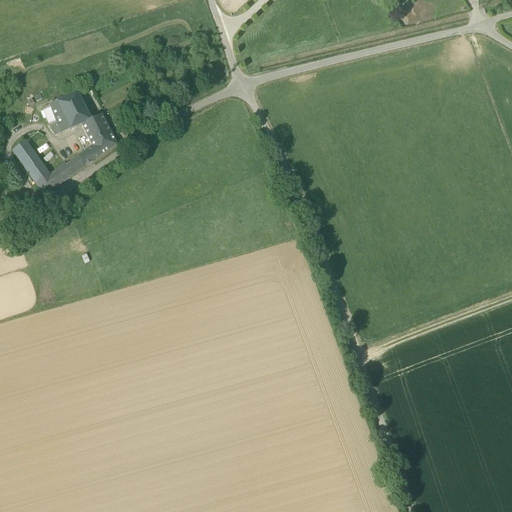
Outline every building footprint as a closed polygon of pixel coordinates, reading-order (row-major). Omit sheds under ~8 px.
[(77,93),(68,96),(80,124),(82,124),(91,120),(91,119),(77,93)] [(49,104),(50,106),(56,120),(49,123),(56,134),(80,124),(68,96),(49,104)] [(43,109),(49,123),(56,120),(50,106),(43,109)] [(101,114),(91,119),(91,120),(82,124),(93,145),(85,150),(93,160),(117,143),(101,114)] [(12,149),(37,185),(51,175),(50,174),(26,140),(12,149)] [(85,150),(79,155),(87,164),(93,160),(85,150)] [(69,160),(50,174),(51,175),(37,185),(44,193),(55,187),(87,164),(79,155),(70,161),(69,160)]
